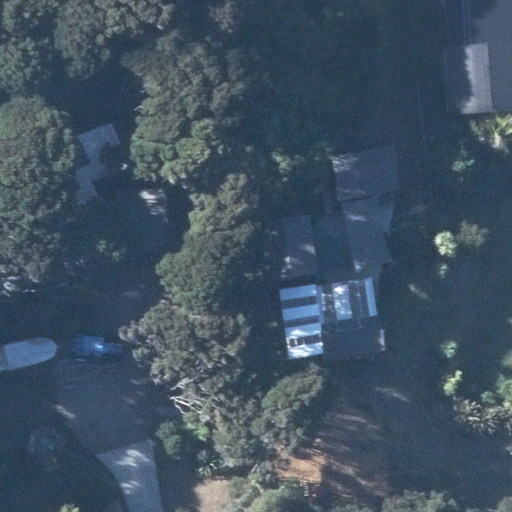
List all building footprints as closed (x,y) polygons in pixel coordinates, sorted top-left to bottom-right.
[(511,40),(450,43),(452,107),(511,104),(511,40)] [(0,206),(0,230),(157,254),(170,167),(9,143),(0,206)] [(388,158),(330,165),(335,208),(393,202),(388,158)] [(259,229),(267,290),(311,284),(303,224),(259,229)] [(321,373),(374,367),(366,288),(313,294),(321,373)]
